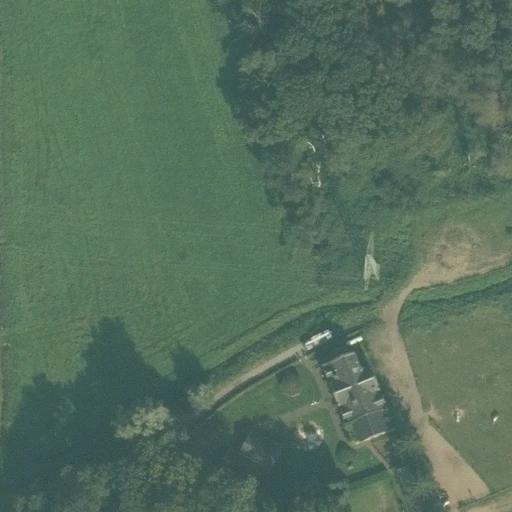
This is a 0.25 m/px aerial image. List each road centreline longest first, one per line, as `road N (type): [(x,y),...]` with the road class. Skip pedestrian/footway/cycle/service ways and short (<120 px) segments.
road 1 (track): [(0,500),(130,460),(244,374),(356,322),(393,320),(425,256)]
road 2 (track): [(381,321),(448,507)]
